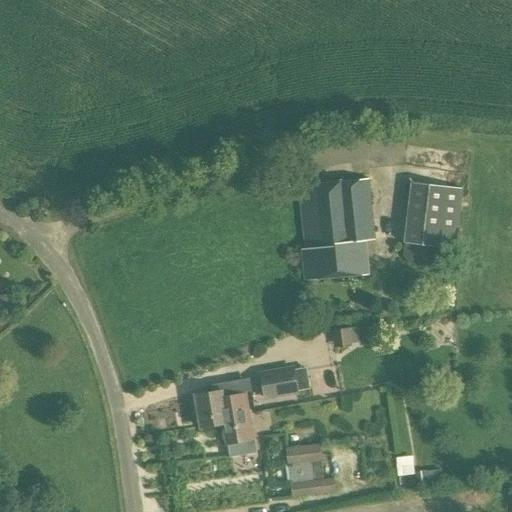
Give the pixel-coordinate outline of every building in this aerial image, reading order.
[(305,280),(367,273),(364,240),(375,239),(369,178),(298,185),(304,250),(302,250),(305,280)] [(455,248),(462,189),(411,182),(403,242),(455,248)] [(333,347),(351,345),(349,328),(331,329),(333,347)] [(294,369),(294,365),(258,372),(264,401),(299,394),(298,391),(309,388),(305,367),(294,369)] [(241,404),(239,395),(222,397),(221,391),(195,395),(200,427),(222,423),(226,422),(224,411),(228,411),(228,406),(241,404)] [(222,423),(226,444),(253,439),(245,394),(239,395),(241,404),(228,406),(228,411),(224,411),(226,422),(222,423)] [(323,479),(320,461),(321,461),(319,444),(285,448),(287,464),(289,464),(291,483),(290,484),(291,497),(335,491),(334,477),(323,479)] [(397,476),(407,475),(405,456),(395,458),(397,476)] [(443,479),(442,469),(426,471),(427,481),(443,479)]
